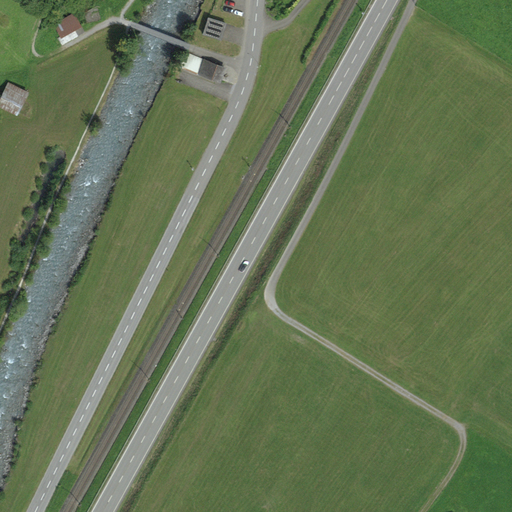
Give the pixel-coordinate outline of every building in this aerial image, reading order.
[(74,13),(54,24),(61,37),(81,26),(74,13)] [(208,17),(203,34),(220,40),(225,23),(208,17)] [(199,72),(204,60),(187,54),(183,66),(199,72)] [(204,60),(199,72),(220,80),(224,67),(204,60)] [(8,83),(0,99),(0,104),(16,112),(26,92),(8,83)]
